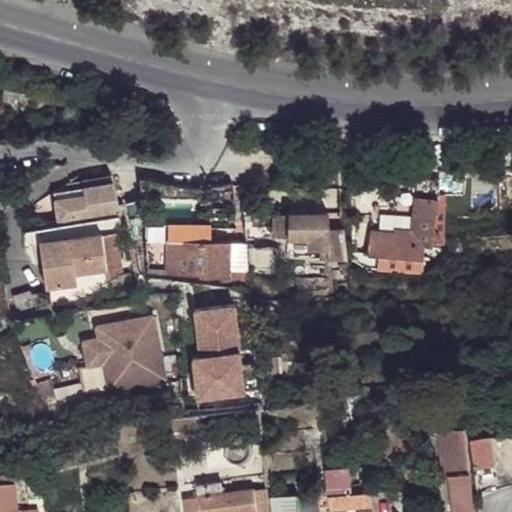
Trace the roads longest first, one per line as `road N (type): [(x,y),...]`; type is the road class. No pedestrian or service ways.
road 1 (residential): [(220,81),(356,104),(511,99)]
road 2 (residential): [(0,151),(187,156),(212,115),(220,81)]
road 3 (residential): [(0,22),(220,81)]
